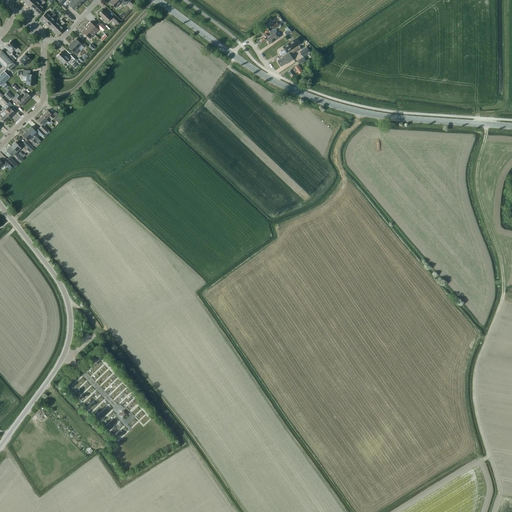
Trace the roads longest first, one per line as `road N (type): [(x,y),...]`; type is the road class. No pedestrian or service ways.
road 1 (tertiary): [(0,446),(56,369),(70,334),(62,287),(0,205)]
road 2 (track): [(68,304),(105,336),(237,511)]
road 3 (primary): [(511,126),(378,115),(272,80)]
road 4 (residential): [(0,144),(39,105),(44,41)]
